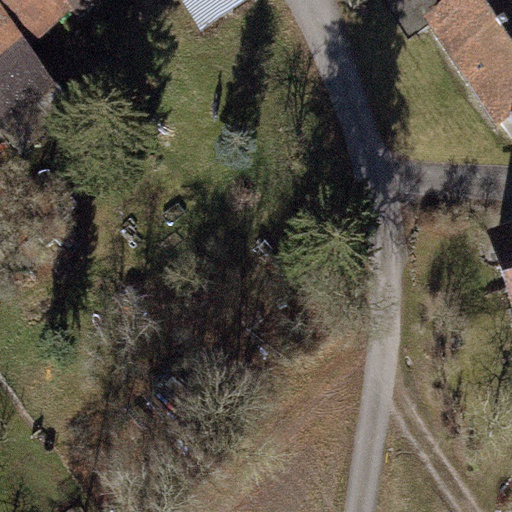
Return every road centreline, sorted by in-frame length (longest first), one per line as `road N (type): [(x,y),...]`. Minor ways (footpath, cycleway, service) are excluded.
road 1 (unclassified): [(318,0),(375,180),(387,341),(362,511)]
road 2 (track): [(470,511),(415,427),(387,341)]
